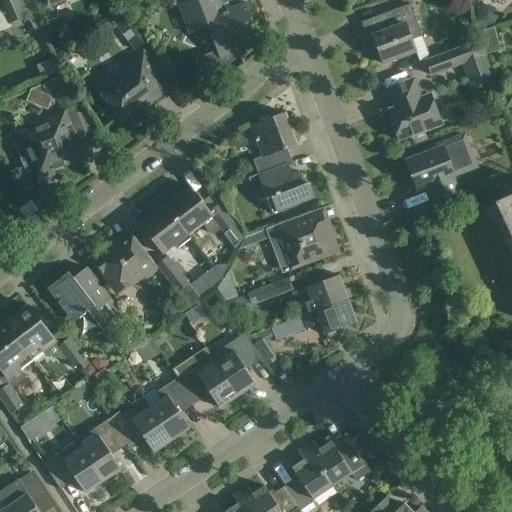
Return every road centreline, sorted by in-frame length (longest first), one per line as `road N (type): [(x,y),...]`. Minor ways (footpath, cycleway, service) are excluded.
road 1 (residential): [(0,271),(276,61),(307,48)]
road 2 (residential): [(335,378),(388,344),(400,313),(307,48)]
road 3 (residential): [(133,511),(335,378)]
road 4 (residential): [(511,491),(491,459),(426,468),(335,378)]
